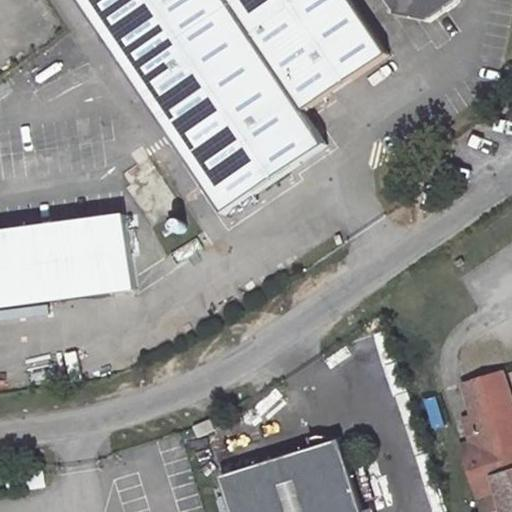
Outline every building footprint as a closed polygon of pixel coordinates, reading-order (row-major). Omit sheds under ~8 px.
[(81,0),(235,218),(313,162),(333,149),(310,114),(232,0),(81,0)] [(232,0),(310,114),(395,56),(356,0),(391,0),(402,15),(436,20),(465,0),(232,0)] [(374,0),(357,0),(364,10),(376,2),(374,0)] [(139,220),(131,221),(141,297),(148,296),(139,220)] [(0,313),(141,297),(131,221),(0,236),(0,313)] [(477,428),(467,432),(471,443),(459,448),(476,499),(497,492),(503,511),(511,511),(511,410),(499,373),(462,385),(473,417),(477,428)] [(464,422),(467,432),(477,428),(473,417),(464,422)] [(362,511),(341,444),(220,483),(228,511),(362,511)]
